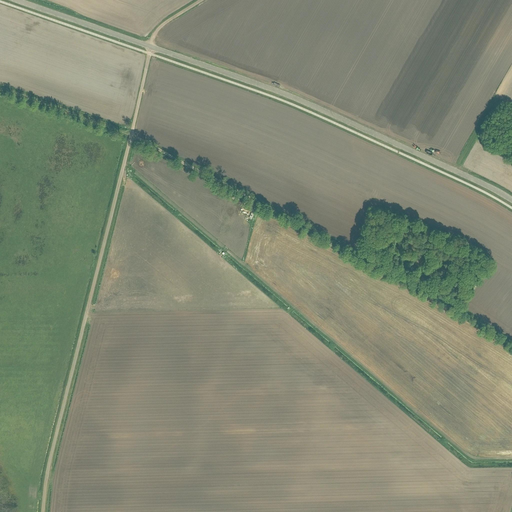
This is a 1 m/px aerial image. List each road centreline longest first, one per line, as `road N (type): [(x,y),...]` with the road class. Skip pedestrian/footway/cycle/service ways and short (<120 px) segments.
road 1 (track): [(0,88),(130,133),(511,342)]
road 2 (unclassified): [(43,511),(151,46)]
road 3 (tertiary): [(511,199),(291,95),(151,46)]
road 4 (tertiary): [(151,46),(17,0)]
